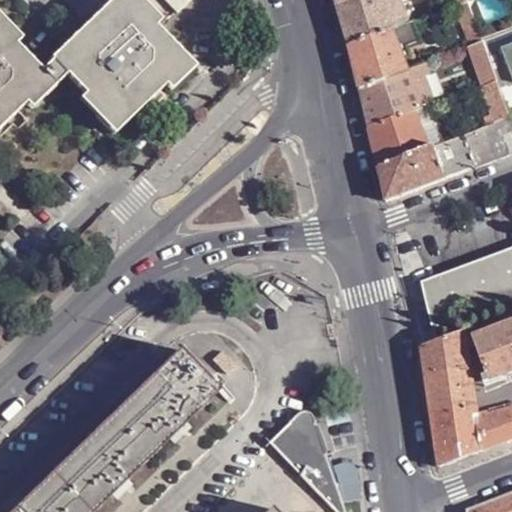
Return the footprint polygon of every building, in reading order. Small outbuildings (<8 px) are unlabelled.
[(161,26),(136,0),(116,0),(56,59),(56,60),(71,77),(90,95),(124,129),(144,109),(165,92),(171,85),(194,62),(196,60),(161,26)] [(147,0),(136,0),(161,26),(167,20),(147,0)] [(170,0),(182,14),(195,0),(170,0)] [(346,33),(351,48),(395,31),(413,24),(404,1),(408,0),(353,0),(339,6),(346,33)] [(458,7),(473,47),(484,43),(483,41),(470,3),(458,7)] [(0,21),(21,43),(26,37),(0,9),(0,21)] [(57,81),(47,69),(21,43),(0,21),(0,135),(33,105),(57,81)] [(395,31),(403,49),(408,47),(420,42),(414,24),(413,24),(395,31)] [(357,74),(361,89),(411,70),(403,49),(395,31),(351,48),(357,74)] [(483,86),(485,86),(498,80),(484,43),(473,47),(469,48),(483,86)] [(403,49),(411,70),(416,68),(408,47),(403,49)] [(511,47),(501,52),(511,79),(511,47)] [(71,77),(56,60),(47,69),(57,81),(33,105),(37,110),(71,77)] [(200,67),(194,62),(171,85),(176,90),(200,67)] [(367,116),(371,129),(428,107),(437,104),(427,77),(432,75),(428,64),(416,68),(411,70),(361,89),(367,116)] [(497,125),(511,119),(510,113),(504,98),(499,85),(498,80),(485,86),(492,104),(489,105),(497,125)] [(169,96),(165,92),(144,109),(149,115),(169,96)] [(118,135),(124,129),(90,95),(84,100),(118,135)] [(377,155),(380,168),(441,145),(428,107),(371,129),(377,155)] [(478,168),(511,155),(511,119),(497,125),(441,145),(380,168),(385,190),(388,201),(478,168)] [(511,300),(511,250),(424,284),(435,329),(511,300)] [(511,325),(469,341),(476,387),(493,380),(499,396),(511,391),(511,325)] [(476,387),(469,341),(467,332),(425,348),(442,467),(485,451),(481,418),(476,387)] [(95,511),(220,392),(180,350),(95,432),(12,511),(95,511)] [(511,391),(499,396),(493,380),(476,387),(481,418),(511,410),(511,391)] [(485,451),(511,440),(511,410),(481,418),(485,451)] [(287,455),(315,427),(317,424),(316,418),(313,413),(307,411),(301,414),(291,422),(293,425),(274,443),(287,455)] [(346,505),(315,427),(287,455),(305,474),(303,478),(304,478),(336,511),(346,505)] [(511,511),(511,492),(468,509),(467,511),(511,511)]
